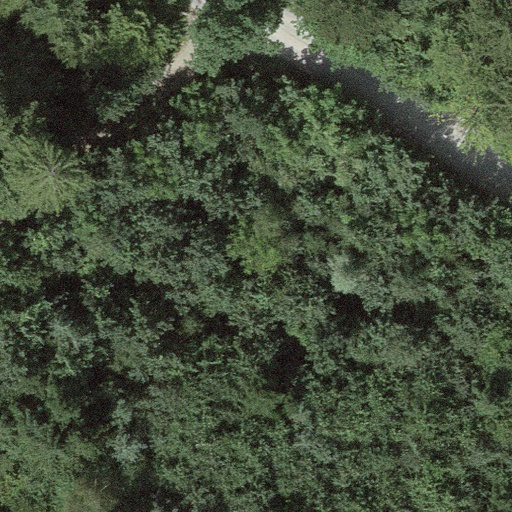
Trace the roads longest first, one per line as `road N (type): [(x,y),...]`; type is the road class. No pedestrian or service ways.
road 1 (track): [(0,224),(256,10)]
road 2 (unclassified): [(237,0),(511,181)]
